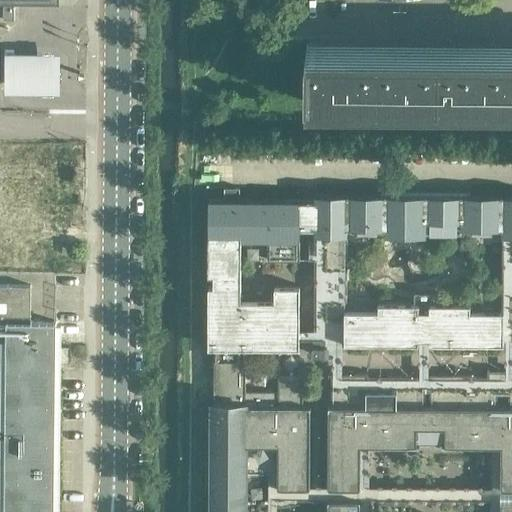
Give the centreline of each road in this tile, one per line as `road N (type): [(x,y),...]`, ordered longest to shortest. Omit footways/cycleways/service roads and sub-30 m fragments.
road 1 (secondary): [(114,490),(117,0)]
road 2 (residential): [(511,29),(363,27)]
